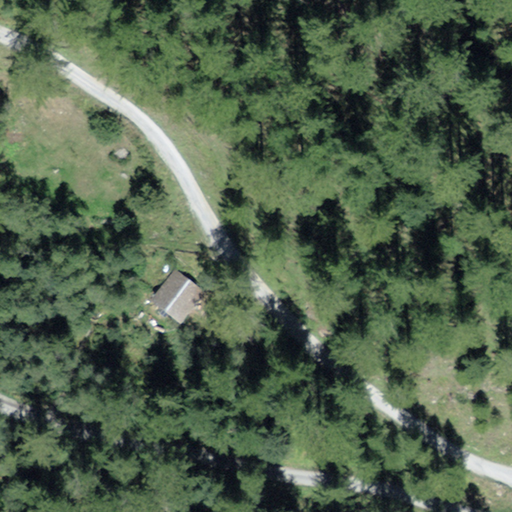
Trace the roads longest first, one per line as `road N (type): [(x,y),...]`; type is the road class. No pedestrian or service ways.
road 1 (track): [(511,478),(439,449),(301,352),(164,145),(122,105),(0,23)]
road 2 (track): [(0,397),(105,440),(253,471),(384,483),(455,511)]
